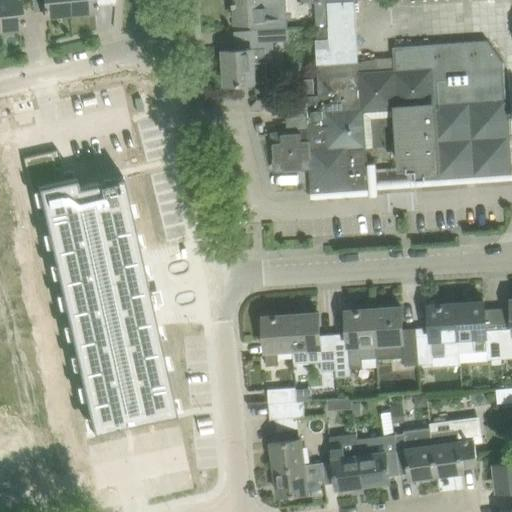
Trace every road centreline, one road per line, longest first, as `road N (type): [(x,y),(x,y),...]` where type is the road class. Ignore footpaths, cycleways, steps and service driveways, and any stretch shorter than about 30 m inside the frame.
road 1 (residential): [(218,276),(511,254)]
road 2 (residential): [(218,276),(158,45)]
road 3 (residential): [(238,505),(218,276)]
road 4 (residential): [(0,83),(158,45)]
